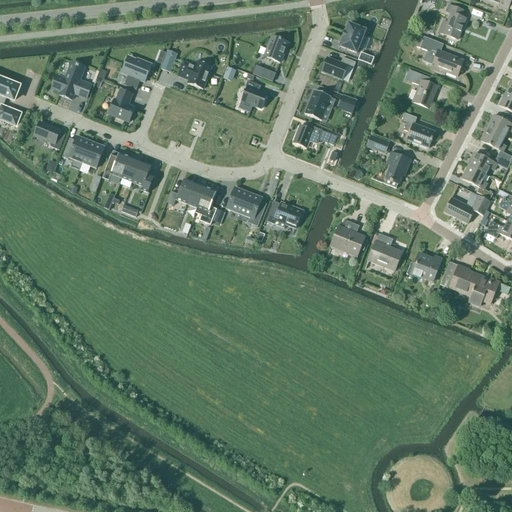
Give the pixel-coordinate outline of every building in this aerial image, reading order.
[(511,0),(480,0),(480,2),(505,12),(509,1),(511,0)] [(457,41),(465,20),(460,18),(463,12),(451,7),(448,14),(451,15),(447,24),(443,22),(438,34),(457,41)] [(348,25),(340,48),(356,54),(365,32),(348,25)] [(287,44),(272,38),(265,58),(279,63),(287,44)] [(420,39),(416,48),(420,49),(427,52),(423,63),(432,66),(432,68),(437,70),(436,73),(444,76),(445,73),(457,78),(463,62),(439,52),(442,45),(424,38),(423,40),(420,39)] [(374,59),(361,54),(358,61),(371,66),(374,59)] [(353,70),(356,64),(343,58),(340,64),(327,59),(321,73),(342,81),(347,68),(353,70)] [(124,86),(136,91),(139,84),(137,84),(139,81),(145,83),(151,67),(137,61),(135,64),(127,60),(122,74),(128,76),(124,86)] [(164,61),(161,70),(170,74),(174,64),(164,61)] [(359,62),(357,68),(365,71),(367,65),(359,62)] [(203,91),(211,68),(196,63),(194,68),(183,64),(178,77),(189,81),(188,85),(203,91)] [(91,87),(79,82),(84,70),(71,65),(65,81),(57,77),(52,90),(60,93),(59,96),(72,101),(74,95),(86,100),(91,87)] [(228,66),(223,77),(232,81),(237,70),(228,66)] [(275,75),(262,69),(259,78),(272,83),(275,75)] [(101,71),(98,78),(104,80),(107,73),(101,71)] [(430,109),(438,90),(425,85),(427,78),(408,71),(404,81),(419,87),(413,103),(430,109)] [(94,87),(99,89),(103,81),(97,79),(94,87)] [(14,102),(19,88),(0,80),(0,120),(15,127),(20,115),(3,108),(6,99),(14,102)] [(259,86),(249,82),(247,88),(248,88),(243,101),(262,109),(267,96),(258,92),(257,90),(259,86)] [(132,96),(120,91),(116,101),(114,101),(108,115),(129,124),(134,109),(128,106),(132,96)] [(330,98),(314,92),(305,116),(321,122),(330,98)] [(511,97),(505,94),(499,107),(511,113),(511,97)] [(343,97),(338,110),(351,115),(356,102),(343,97)] [(432,143),(435,134),(413,125),(416,119),(405,114),(402,121),(407,123),(404,131),(410,134),(407,141),(429,150),(431,143),(432,143)] [(511,125),(494,117),(487,129),(505,139),(508,132),(511,134),(511,125)] [(61,132),(40,123),(34,137),(52,144),(50,148),(59,152),(66,135),(60,133),(61,132)] [(328,145),(331,136),(303,125),(302,128),(300,127),(293,144),(306,149),(309,142),(316,145),(318,141),(328,145)] [(501,145),(505,139),(487,129),(480,142),(500,152),(497,157),(509,163),(511,158),(503,154),(506,147),(501,145)] [(385,155),(390,143),(371,136),(366,148),(385,155)] [(90,143),(76,138),(68,159),(82,164),(90,143)] [(104,149),(90,143),(82,164),(96,170),(104,149)] [(406,173),(410,162),(397,156),(391,153),(386,166),(390,167),(385,180),(383,185),(396,190),(398,185),(399,185),(404,172),(406,173)] [(120,154),(119,154),(110,176),(111,176),(121,180),(130,159),(119,155),(120,154)] [(474,154),(468,167),(485,176),(489,170),(493,172),(496,166),(507,171),(510,166),(497,159),(494,164),(474,154)] [(140,163),(130,159),(121,180),(133,184),(140,163)] [(151,167),(140,163),(133,184),(142,188),(141,191),(148,194),(154,178),(148,176),(151,167)] [(482,182),(485,176),(468,167),(461,180),(481,190),(478,195),(490,201),(492,195),(484,191),(487,185),(482,182)] [(357,180),(363,175),(359,170),(353,176),(357,180)] [(96,177),(92,186),(97,188),(101,179),(96,177)] [(195,185),(184,180),(175,201),(186,205),(195,185)] [(205,189),(195,185),(186,205),(197,210),(205,189)] [(216,193),(205,189),(197,210),(195,214),(201,216),(199,222),(210,226),(216,210),(211,208),(217,193),(216,193)] [(248,195),(234,189),(226,210),(240,215),(248,195)] [(503,198),(498,208),(500,209),(504,209),(508,211),(506,214),(510,216),(507,223),(511,225),(511,209),(511,208),(511,198),(500,192),(498,196),(503,198)] [(262,200),(248,195),(240,215),(254,221),(262,200)] [(483,218),(490,203),(478,197),(471,210),(451,200),(444,213),(467,225),(474,213),(483,218)] [(296,230),(302,213),(281,205),(280,208),(272,205),(266,221),(274,225),(276,220),(286,224),(285,226),(296,230)] [(225,213),(218,211),(213,222),(220,225),(225,213)] [(356,235),(359,227),(347,223),(344,230),(338,228),(330,248),(356,258),(359,252),(363,253),(367,244),(363,242),(364,239),(356,235)] [(488,229),(485,234),(496,240),(499,235),(511,241),(511,225),(507,223),(504,229),(499,227),(491,223),(488,229)] [(259,233),(256,241),(261,243),(264,236),(259,233)] [(393,241),(379,235),(378,237),(375,236),(372,243),(375,245),(368,262),(394,273),(401,254),(389,249),(393,241)] [(247,237),(245,243),(252,246),(254,240),(247,237)] [(433,261),(419,255),(414,266),(410,264),(405,275),(412,278),(413,275),(433,283),(442,260),(434,257),(433,261)] [(489,284),(468,275),(469,271),(449,263),(440,286),(449,289),(446,295),(449,295),(451,290),(471,298),(468,303),(480,308),(482,302),(490,306),(496,292),(507,297),(510,289),(499,284),(499,283),(490,280),(489,284)] [(431,291),(428,297),(434,299),(436,293),(431,291)]
